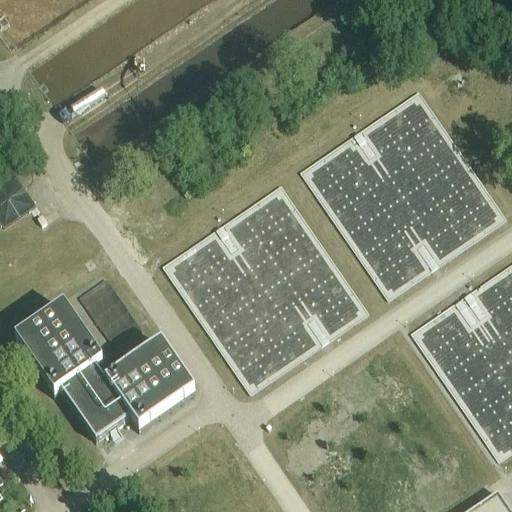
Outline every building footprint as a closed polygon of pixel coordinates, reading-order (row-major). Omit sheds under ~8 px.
[(505,224),(418,98),(301,178),(388,304),(505,224)] [(23,175),(0,186),(0,217),(5,227),(40,210),(23,175)] [(367,318),(281,192),(164,272),(250,398),(367,318)] [(511,456),(511,269),(412,339),(499,465),(511,456)] [(103,369),(64,312),(15,346),(54,402),(62,397),(96,447),(130,424),(139,437),(196,398),(162,349),(105,388),(95,374),(103,369)] [(505,511),(498,500),(479,511),(505,511)]
